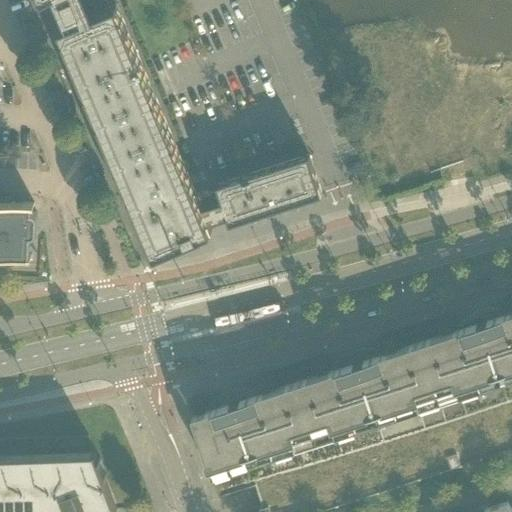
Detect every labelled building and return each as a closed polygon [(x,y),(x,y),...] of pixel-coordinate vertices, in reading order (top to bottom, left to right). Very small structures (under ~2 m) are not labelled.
[(309,154),(217,184),(222,200),(212,204),(202,207),(116,4),(94,13),(88,0),(42,0),(55,0),(66,25),(59,28),(154,255),(212,230),(209,224),(218,220),(227,217),(229,223),(322,193),(309,154)] [(0,256),(10,255),(31,256),(31,254),(30,254),(31,234),(33,234),(34,234),(35,233),(36,232),(36,231),(36,230),(37,215),(37,214),(37,213),(37,212),(36,211),(35,210),(34,210),(33,210),(32,209),(32,204),(34,204),(34,202),(11,202),(0,202),(0,256)] [(213,408),(192,415),(219,497),(254,485),(258,497),(262,508),(259,509),(259,511),(317,511),(335,506),(335,507),(338,506),(338,505),(356,499),(356,500),(359,500),(358,499),(376,493),(377,494),(379,493),(379,492),(397,486),(397,487),(400,486),(399,485),(417,479),(418,480),(420,480),(420,479),(438,473),(438,474),(441,473),(441,472),(459,466),(459,467),(462,466),(462,465),(480,460),(482,459),(500,453),(500,454),(503,453),(503,452),(511,448),(511,310),(502,314),(501,310),(497,309),(494,309),(490,309),(487,309),(483,309),(480,310),(476,311),(473,312),(470,314),(467,316),(464,318),(461,321),(459,323),(460,328),(379,354),(377,350),(374,349),(370,349),(367,349),(363,349),(360,349),(356,350),(353,351),(349,353),(346,354),(343,356),(340,358),(338,361),(335,363),(337,368),(255,394),(254,390),(250,389),(246,389),(243,389),(239,389),(236,390),(232,390),(229,391),(226,393),(222,395),(219,397),(217,399),(214,401),(212,404),(213,408)] [(86,505),(86,506),(87,505),(112,504),(114,510),(117,510),(104,476),(105,475),(105,476),(107,475),(100,458),(99,458),(99,459),(98,459),(95,452),(92,452),(94,458),(0,461),(0,508),(6,508),(7,508),(33,507),(34,507),(59,506),(60,507),(61,506),(60,506),(86,505)] [(511,511),(511,508),(507,501),(488,507),(489,511),(479,511),(479,510),(472,511),(511,511)]
